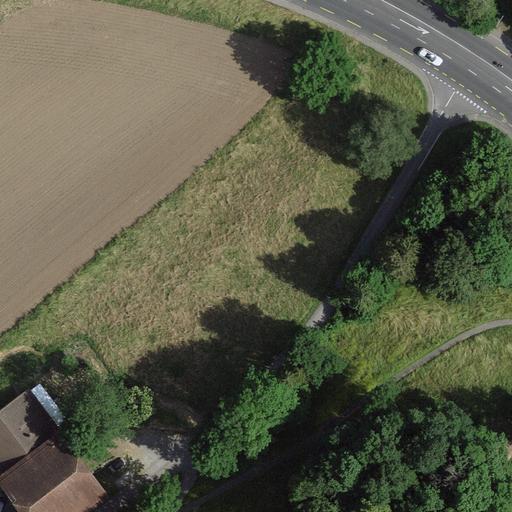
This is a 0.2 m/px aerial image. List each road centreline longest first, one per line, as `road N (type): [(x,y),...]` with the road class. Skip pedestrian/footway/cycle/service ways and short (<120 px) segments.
road 1 (unclassified): [(109,511),(201,440),(321,313),(472,61)]
road 2 (secondary): [(363,0),(472,61)]
